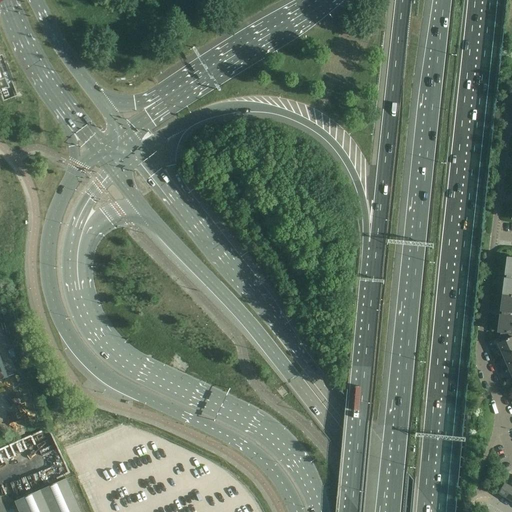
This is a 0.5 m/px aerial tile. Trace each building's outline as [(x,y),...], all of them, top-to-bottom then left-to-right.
[(511,296),(511,258),(508,258),(503,295),(511,296)] [(511,296),(503,295),(498,332),(500,332),(511,333),(511,296)] [(504,357),(511,352),(511,333),(500,332),(499,344),(498,344),(504,357)] [(28,475),(6,484),(8,490),(31,481),(28,475)] [(511,475),(504,485),(498,494),(511,502),(511,475)] [(19,511),(80,511),(66,479),(15,502),(19,511)]
